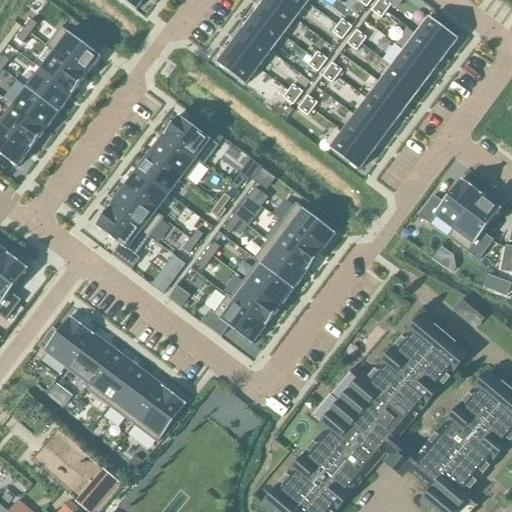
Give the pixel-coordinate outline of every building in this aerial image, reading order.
[(122,0),(137,11),(145,0),(122,0)] [(267,0),(264,0),(253,15),(283,38),(296,21),(267,0)] [(301,0),(267,0),(296,21),(308,5),(301,0)] [(369,0),(357,0),(357,1),(367,8),(372,2),(369,0)] [(382,0),(379,0),(376,5),(386,13),(391,6),(382,0)] [(376,5),(371,12),(381,19),(386,13),(376,5)] [(253,15),(241,31),(271,54),(283,38),(253,15)] [(429,20),(417,36),(446,57),(458,41),(429,20)] [(31,21),(24,30),(31,35),(38,26),(31,21)] [(342,21),(337,27),(347,34),(352,28),(342,21)] [(79,24),(75,30),(86,35),(89,32),(79,24)] [(60,26),(45,44),(47,46),(48,47),(55,52),(86,76),(101,58),(60,26)] [(337,27),(332,34),(342,41),(347,34),(337,27)] [(24,30),(17,39),(24,45),(31,35),(24,30)] [(241,31),(229,48),(259,70),(271,54),(241,31)] [(356,32),(352,38),(361,45),(366,39),(356,32)] [(417,36),(405,52),(433,73),(446,57),(417,36)] [(352,38),(347,45),(357,52),(361,45),(352,38)] [(229,48),(216,65),(246,87),(259,70),(229,48)] [(55,52),(41,71),(72,95),(86,76),(55,52)] [(405,52),(392,68),(421,90),(433,73),(405,52)] [(317,53),(313,60),(323,67),(327,60),(317,53)] [(4,57),(0,61),(0,68),(3,71),(11,62),(4,57)] [(313,60),(308,66),(318,73),(323,67),(313,60)] [(332,64),(327,71),(337,78),(342,72),(332,64)] [(392,68),(380,84),(409,106),(421,90),(392,68)] [(41,71),(27,89),(58,113),(72,95),(41,71)] [(327,71),(322,78),(332,85),(337,78),(327,71)] [(380,84),(368,101),(396,122),(409,106),(380,84)] [(292,86),(288,92),(298,100),(302,93),(292,86)] [(27,89),(13,107),(44,131),(58,113),(27,89)] [(288,92),(283,99),(293,106),(298,100),(288,92)] [(307,97),(303,103),(313,111),(317,104),(307,97)] [(368,101),(355,117),(384,139),(396,122),(368,101)] [(303,103),(298,110),(308,117),(313,111),(303,103)] [(0,123),(31,148),(44,131),(13,107),(0,123)] [(179,117),(164,136),(200,162),(204,166),(223,140),(205,126),(200,133),(179,117)] [(355,117),(343,133),(372,155),(384,139),(355,117)] [(0,123),(0,155),(16,167),(31,148),(0,123)] [(343,133),(331,150),(359,171),(372,155),(343,133)] [(164,136),(150,154),(183,179),(184,179),(186,181),(199,163),(200,162),(164,136)] [(150,154),(137,172),(169,197),(183,179),(150,154)] [(241,173),(232,184),(238,188),(244,180),(245,181),(247,183),(250,179),(253,181),(261,170),(251,162),(242,174),(241,173)] [(137,172),(123,190),(156,215),(169,197),(137,172)] [(435,199),(421,217),(430,224),(434,219),(453,233),(481,196),(462,181),(444,205),(435,199)] [(255,189),(248,198),(255,203),(262,194),(255,189)] [(123,190),(109,208),(148,238),(162,220),(156,215),(123,190)] [(225,195),(217,204),(224,209),(231,199),(225,195)] [(481,196),(453,233),(474,248),(468,255),(478,262),(492,242),(483,235),(501,210),(481,196)] [(217,204),(210,214),(217,218),(224,209),(217,204)] [(238,205),(231,215),(234,217),(240,221),(248,227),(255,218),(238,205)] [(296,206),(282,224),(321,254),(335,235),(296,206)] [(109,208),(95,227),(119,245),(118,247),(111,256),(131,271),(140,260),(137,257),(136,256),(135,256),(148,238),(109,208)] [(233,218),(225,229),(231,234),(239,223),(240,221),(234,217),(233,218)] [(282,224),(268,243),(307,272),(321,254),(282,224)] [(197,231),(190,241),(195,245),(202,235),(197,231)] [(190,241),(183,250),(188,254),(195,245),(190,241)] [(214,243),(206,255),(212,259),(221,248),(214,243)] [(268,243),(255,260),(257,262),(258,263),(259,263),(294,290),(307,272),(268,243)] [(511,250),(506,249),(502,272),(511,273),(511,250)] [(8,255),(0,265),(0,317),(5,321),(21,301),(10,293),(27,269),(8,255)] [(206,255),(198,266),(204,270),(212,259),(206,255)] [(259,263),(245,281),(281,308),(294,290),(259,263)] [(487,276),(483,288),(491,291),(496,279),(487,276)] [(245,281),(232,299),(267,325),(281,308),(245,281)] [(209,311),(201,323),(221,337),(228,327),(252,345),(253,344),(254,342),(267,325),(232,299),(231,298),(227,295),(213,314),(209,311)] [(452,312),(466,323),(475,312),(461,301),(452,312)] [(277,488),(263,506),(269,511),(335,511),(350,495),(350,494),(386,452),(390,456),(390,457),(408,471),(432,491),(421,504),(430,511),(456,511),(470,496),(466,493),(492,462),(507,445),(511,438),(511,393),(488,374),(473,391),(474,391),(461,406),(446,423),(447,424),(417,459),(395,441),(425,406),(440,388),(452,373),(453,374),(467,356),(421,317),(407,335),(394,350),(379,367),(380,367),(367,382),(361,377),(319,428),(324,433),(305,456),(304,456),(290,473),(290,474),(278,489),(277,488)] [(70,318),(43,351),(67,369),(93,335),(70,318)] [(93,335),(67,369),(90,386),(116,352),(93,335)] [(90,386),(87,390),(111,407),(139,370),(116,352),(90,386)] [(139,370),(111,407),(134,425),(162,387),(139,370)] [(162,387),(134,425),(157,442),(185,404),(162,387)] [(80,401),(75,408),(80,411),(85,404),(80,401)] [(128,461),(127,462),(134,468),(135,467),(138,463),(140,460),(133,454),(131,457),(128,461)] [(107,475),(80,508),(85,511),(96,511),(119,484),(107,475)] [(31,511),(19,501),(9,511),(31,511)] [(66,505),(59,511),(81,511),(70,501),(66,505)]
